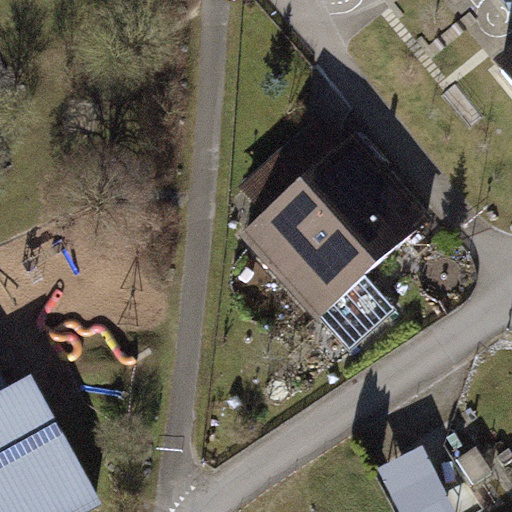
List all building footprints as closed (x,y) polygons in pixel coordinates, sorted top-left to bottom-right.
[(511,0),(502,0),(511,12),(511,0)] [(511,52),(498,64),(511,82),(511,52)] [(271,219),(250,237),(325,325),(444,223),(371,138),(349,156),(321,123),(245,188),(271,219)] [(0,511),(92,511),(105,505),(34,377),(10,389),(0,370),(0,511)] [(462,511),(429,442),(382,465),(405,511),(462,511)]
